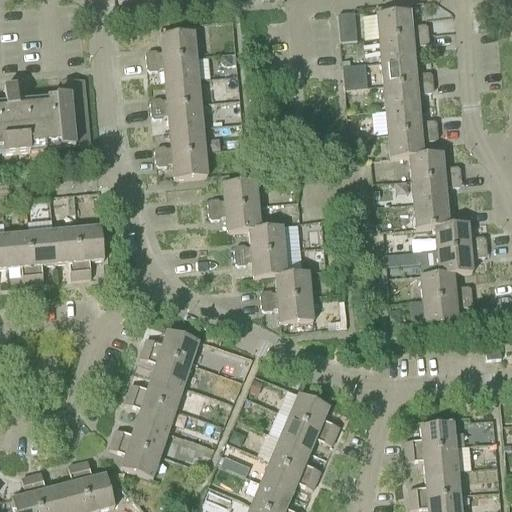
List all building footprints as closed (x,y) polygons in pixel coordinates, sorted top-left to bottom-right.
[(139,6),(131,7),(132,15),(140,14),(139,6)] [(378,43),(428,38),(427,30),(424,28),(416,29),(414,31),(410,32),(409,15),(376,18),(378,43)] [(354,19),(337,20),(339,46),(356,45),(354,19)] [(145,65),(195,61),(193,36),(160,39),(161,56),(157,56),(154,54),(147,55),(144,57),(145,65)] [(428,46),(428,38),(378,43),(380,67),(413,64),(412,48),(416,47),(418,49),(426,49),(428,46)] [(235,71),(234,60),(219,61),(220,73),(235,71)] [(197,85),(195,61),(145,65),(146,73),(149,75),(156,75),(159,72),(163,72),(164,88),(197,85)] [(413,64),(380,67),(382,91),(432,86),(431,78),(428,76),(421,77),(418,79),(414,80),(413,64)] [(364,68),(341,70),(343,94),(366,92),(364,68)] [(0,112),(0,151),(1,152),(2,158),(29,155),(29,149),(59,147),(59,153),(74,151),(74,150),(89,149),(83,83),(61,85),(62,100),(55,101),(55,107),(18,110),(16,89),(3,91),(5,112),(0,112)] [(199,109),(197,85),(164,88),(166,104),(162,104),(159,102),(151,103),(149,105),(150,113),(199,109)] [(432,86),(382,91),(385,115),(417,112),(416,96),(420,95),(423,97),(430,97),(433,94),(432,86)] [(199,109),(150,113),(150,121),(151,121),(153,123),(161,122),(163,120),(167,120),(169,135),(201,132),(199,109)] [(417,112),(385,115),(387,138),(437,134),(436,126),(435,126),(433,124),(425,125),(423,127),(419,127),(417,112)] [(204,156),(201,132),(169,135),(170,151),(166,152),(163,150),(156,150),(154,153),(153,153),(154,161),(204,156)] [(437,134),(387,138),(389,163),(408,161),(408,160),(422,159),(420,143),(425,143),(427,145),(435,144),(437,142),(437,134)] [(173,184),(206,181),(204,156),(154,161),(155,169),(158,171),(165,170),(168,168),(172,167),(173,184)] [(441,157),(422,159),(408,160),(408,161),(410,184),(460,180),(459,172),(456,170),(449,171),(446,173),(442,174),(441,157)] [(460,180),(410,184),(412,208),(445,205),(444,190),(448,189),(451,191),(458,190),(460,188),(461,188),(460,180)] [(207,214),(257,209),(254,185),(222,188),(223,204),(219,205),(217,203),(209,203),(207,206),(206,206),(207,214)] [(445,205),(412,208),(415,233),(434,232),(434,231),(464,228),(464,227),(464,220),(463,220),(460,218),(453,218),(451,221),(447,221),(445,205)] [(259,233),(259,232),(257,209),(207,214),(208,222),(211,224),(218,223),(221,221),(225,220),(226,237),(248,235),(248,234),(259,233)] [(467,227),(464,227),(464,228),(434,231),(434,232),(436,255),(486,250),(485,242),(482,241),(474,241),(472,244),(468,244),(467,227)] [(233,260),(283,255),(281,230),(259,232),(259,233),(248,234),(248,235),(250,250),(246,250),(243,248),(235,249),(233,251),(233,260)] [(75,233),(80,283),(90,282),(88,265),(103,264),(100,231),(75,233)] [(51,235),(54,268),(68,267),(70,284),(80,283),(75,233),(51,235)] [(27,237),(32,288),(42,287),(41,269),(54,268),(51,235),(27,237)] [(3,240),(7,272),(20,271),(22,289),(32,288),(27,237),(3,240)] [(486,250),(436,255),(438,278),(438,279),(452,278),(471,277),(470,260),(474,260),(476,262),(484,261),(486,258),(486,250)] [(285,278),(283,255),(233,260),(234,268),(235,268),(237,269),(245,269),(247,266),(251,266),(253,283),(275,281),(274,280),(285,278)] [(385,271),(419,268),(418,257),(384,260),(385,271)] [(260,305),(309,301),(307,276),(285,278),(274,280),(275,281),(276,296),(272,296),(269,294),(262,295),(259,297),(260,305)] [(421,304),(471,300),(470,292),(467,290),(460,291),(457,293),(453,294),(452,278),(438,279),(438,278),(419,280),(421,304)] [(472,308),(471,300),(421,304),(423,329),(456,326),(455,309),(459,309),(462,311),(469,310),(471,308),(472,308)] [(312,325),(309,301),(260,305),(260,313),(261,313),(263,315),(271,314),(273,312),(277,312),(279,328),(312,325)] [(408,338),(407,326),(390,328),(391,339),(408,338)] [(142,353),(190,369),(198,345),(166,335),(162,349),(145,343),(142,353)] [(182,391),(190,369),(142,353),(139,362),(155,368),(151,381),(182,391)] [(485,354),(486,364),(500,363),(499,353),(485,354)] [(182,391),(151,381),(146,394),(130,389),(127,398),(174,414),(182,391)] [(254,384),(249,395),(258,399),(263,387),(254,384)] [(174,414),(127,398),(123,408),(140,413),(136,426),(167,437),(174,414)] [(288,421),(334,440),(338,431),(322,424),(328,411),(298,398),(288,421)] [(279,443),(309,456),(314,443),(330,450),(334,440),(288,421),(279,443)] [(111,444),(159,460),(167,437),(136,426),(131,440),(114,434),(111,444)] [(404,456),(454,452),(452,427),(419,430),(420,444),(403,446),(404,456)] [(233,434),(228,445),(239,450),(244,439),(233,434)] [(269,465),(316,485),(320,475),(303,469),(309,456),(279,443),(269,465)] [(151,483),(159,460),(111,444),(108,453),(125,459),(120,473),(151,483)] [(456,475),(454,452),(404,456),(405,466),(422,464),(423,478),(456,475)] [(234,467),(224,462),(220,471),(231,475),(234,467)] [(77,468),(88,511),(107,511),(113,511),(105,479),(91,482),(86,465),(77,468)] [(260,487),(290,500),(296,487),(312,494),(316,485),(269,465),(260,487)] [(71,487),(58,491),(63,511),(88,511),(77,468),(67,470),(71,487)] [(456,475),(423,478),(425,492),(407,494),(408,504),(458,499),(456,475)] [(30,480),(38,511),(63,511),(58,491),(44,494),(40,477),(30,480)] [(12,511),(38,511),(30,480),(20,482),(25,499),(11,503),(12,511)] [(285,511),(290,500),(260,487),(250,509),(257,511),(285,511)] [(459,511),(458,499),(408,504),(408,511),(459,511)]
